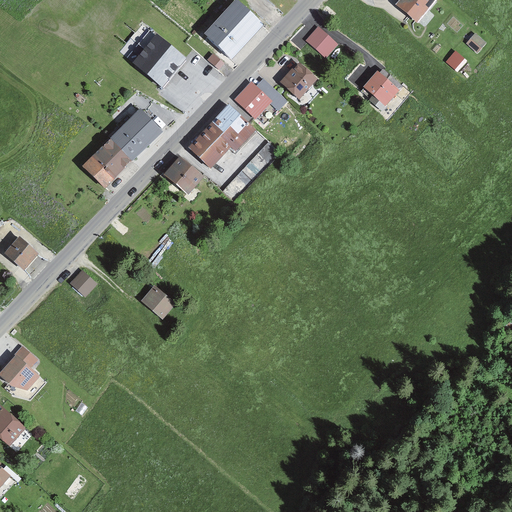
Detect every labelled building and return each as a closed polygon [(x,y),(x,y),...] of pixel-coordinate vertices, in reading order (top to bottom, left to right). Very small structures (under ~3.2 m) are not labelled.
[(417,22),(435,1),(433,0),(404,0),(400,5),(410,14),(410,15),(417,22)] [(262,24),(240,4),(208,38),(231,59),(262,24)] [(327,6),(322,11),(331,20),(336,14),(327,6)] [(336,39),(323,26),(307,43),(320,56),(336,39)] [(180,69),(187,61),(151,31),(128,57),(164,88),(170,81),(180,69)] [(483,44),(476,38),(469,46),(476,52),(483,44)] [(458,49),(448,61),(461,72),(471,60),(458,49)] [(216,52),(210,59),(222,69),(227,62),(216,52)] [(300,66),(289,78),(305,92),(316,80),(300,66)] [(180,69),(170,81),(172,82),(182,70),(180,69)] [(381,76),(369,89),(384,102),(395,88),(381,76)] [(305,92),(289,78),(284,84),(299,99),(305,92)] [(252,85),(237,100),(256,118),(271,102),(252,85)] [(175,93),(171,98),(181,106),(186,101),(175,93)] [(258,132),(231,107),(191,150),(210,168),(231,146),(238,153),(258,132)] [(142,112),(113,141),(132,160),(161,131),(142,112)] [(104,187),(132,160),(113,141),(85,168),(104,187)] [(275,159),(280,154),(281,153),(269,142),(222,192),(234,202),(275,159)] [(202,176),(182,158),(167,176),(187,193),(202,176)] [(19,238),(7,253),(24,269),(37,254),(19,238)] [(82,273),(72,284),(84,295),(94,284),(82,273)] [(155,291),(146,301),(160,314),(170,304),(155,291)] [(9,362),(2,369),(4,371),(0,373),(0,386),(2,384),(8,391),(17,394),(29,383),(9,362)] [(0,403),(0,436),(8,443),(25,425),(0,403)] [(0,465),(0,482),(9,473),(0,465)]
